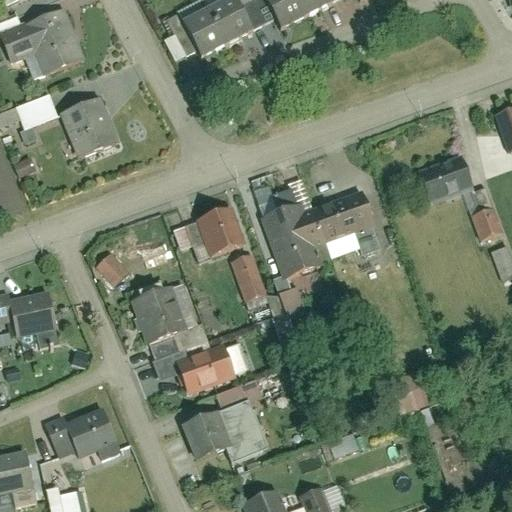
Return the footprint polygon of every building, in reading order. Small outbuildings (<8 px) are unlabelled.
[(238,0),(230,0),(210,10),(230,49),(256,33),(238,0)] [(299,0),(267,0),(284,31),(310,19),(299,0)] [(333,0),(299,0),(310,19),(336,5),(333,0)] [(89,64),(67,10),(4,36),(15,65),(38,57),(47,82),(89,64)] [(210,10),(184,24),(203,60),(230,49),(210,10)] [(0,113),(0,127),(20,121),(22,131),(57,121),(50,98),(0,113)] [(103,99),(62,115),(82,162),(123,148),(103,99)] [(511,111),(495,118),(510,157),(511,156),(511,111)] [(473,196),(461,160),(418,176),(430,211),(473,196)] [(377,230),(364,193),(316,210),(324,232),(329,247),(377,230)] [(324,232),(316,210),(308,212),(305,205),(264,220),(274,250),(324,232)] [(504,235),(495,209),(470,217),(479,244),(504,235)] [(245,251),(233,214),(199,225),(211,263),(245,251)] [(199,262),(201,262),(196,226),(174,229),(177,252),(196,248),(199,262)] [(329,247),(324,232),(274,250),(286,282),(326,267),(320,250),(329,247)] [(490,253),(501,282),(511,278),(511,259),(507,247),(490,253)] [(165,251),(130,262),(134,276),(169,266),(165,251)] [(230,263),(244,305),(268,297),(254,255),(230,263)] [(111,259),(97,273),(114,290),(128,276),(111,259)] [(277,297),(285,319),(304,312),(296,290),(277,297)] [(172,292),(132,306),(147,352),(188,338),(172,292)] [(60,349),(50,297),(12,304),(10,295),(0,296),(0,326),(15,324),(18,342),(38,338),(41,352),(60,349)] [(225,349),(176,365),(187,399),(236,383),(225,349)] [(387,384),(399,417),(430,406),(418,373),(387,384)] [(250,406),(182,430),(195,465),(226,455),(230,465),(266,452),(250,406)] [(121,457),(105,413),(67,427),(64,419),(45,427),(59,463),(77,456),(80,463),(98,456),(101,465),(121,457)] [(329,444),(333,459),(358,453),(354,438),(329,444)] [(0,457),(0,496),(36,491),(28,452),(0,457)] [(313,511),(344,511),(337,486),(309,494),(313,511)] [(56,490),(45,492),(49,511),(84,511),(80,492),(57,497),(56,490)] [(246,511),(288,511),(281,491),(245,507),(246,511)]
